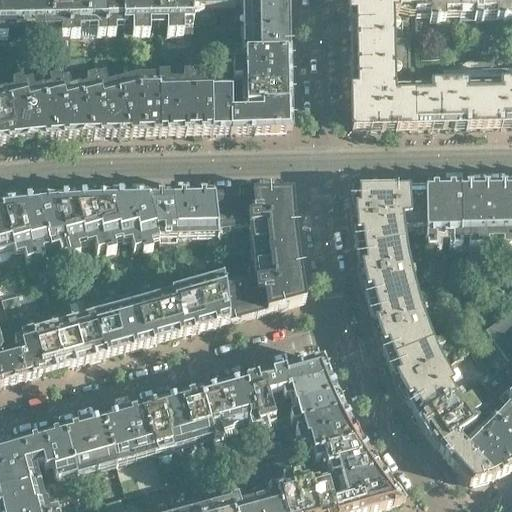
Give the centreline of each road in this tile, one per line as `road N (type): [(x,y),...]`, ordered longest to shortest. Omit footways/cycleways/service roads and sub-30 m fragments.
road 1 (residential): [(0,426),(337,333)]
road 2 (residential): [(320,164),(0,179)]
road 3 (residential): [(445,511),(388,440),(337,333)]
road 4 (residential): [(511,160),(320,164)]
road 5 (residential): [(337,333),(320,164)]
road 6 (residential): [(320,164),(307,0)]
